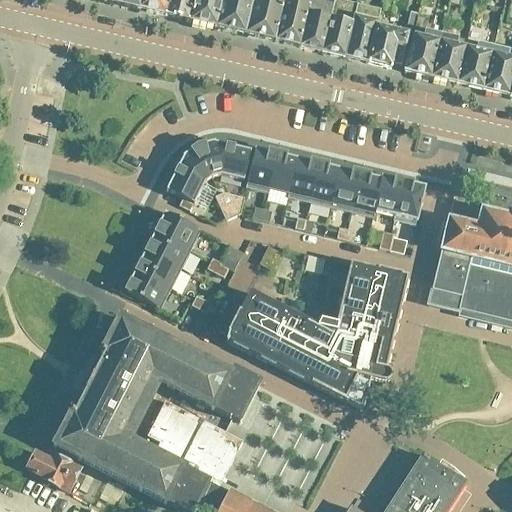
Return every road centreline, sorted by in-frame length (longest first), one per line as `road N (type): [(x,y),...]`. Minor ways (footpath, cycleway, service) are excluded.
road 1 (residential): [(455,124),(444,173),(223,121),(167,143),(136,192),(9,152)]
road 2 (tertiary): [(37,26),(455,124)]
road 3 (residential): [(9,152),(37,26)]
